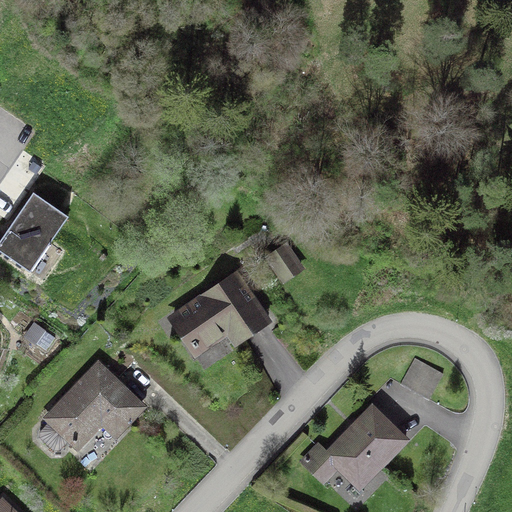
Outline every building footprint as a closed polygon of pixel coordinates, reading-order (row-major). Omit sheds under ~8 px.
[(33,192),(0,240),(0,251),(30,272),(68,217),(33,192)] [(273,264),(283,279),(300,268),(290,253),(273,264)] [(264,318),(235,276),(173,318),(196,352),(228,330),(234,339),(264,318)] [(34,323),(27,333),(37,341),(36,343),(46,350),(55,338),(34,323)] [(415,358),(400,384),(428,400),(443,374),(415,358)] [(40,437),(53,451),(59,451),(70,439),(77,446),(101,420),(115,434),(142,406),(98,365),(48,418),(50,420),(39,431),(40,437)] [(381,465),(405,440),(372,407),(327,454),(318,446),(303,461),(323,480),(337,465),(355,483),(376,461),(381,465)] [(13,511),(2,501),(0,503),(0,511),(13,511)]
